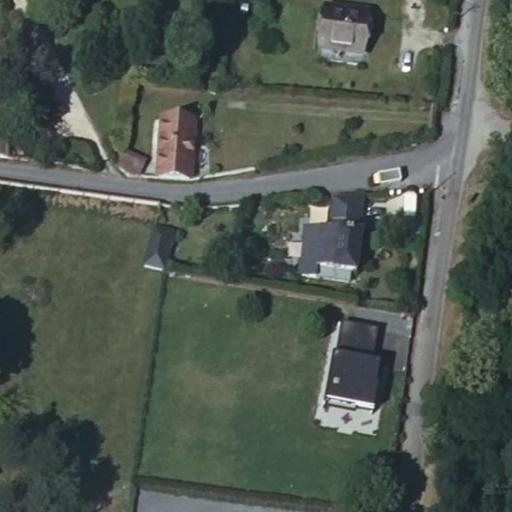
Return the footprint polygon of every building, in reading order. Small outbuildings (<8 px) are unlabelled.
[(316,0),(315,20),(359,23),(360,0),(316,0)] [(160,156),(187,159),(192,129),(166,125),(160,156)] [(157,179),(183,181),(187,159),(160,156),(157,179)] [(119,176),(141,179),(144,161),(122,158),(119,176)] [(356,197),(323,201),(320,221),(322,221),(352,226),(356,197)] [(0,199),(0,220),(21,223),(23,202),(0,199)] [(352,226),(322,221),(320,231),(350,235),(352,226)] [(320,231),(295,228),(289,276),(339,283),(340,275),(347,276),(352,235),(350,235),(320,231)] [(161,245),(143,241),(135,277),(153,279),(161,245)] [(378,330),(340,324),(326,405),(374,413),(382,364),(373,362),(378,330)]
